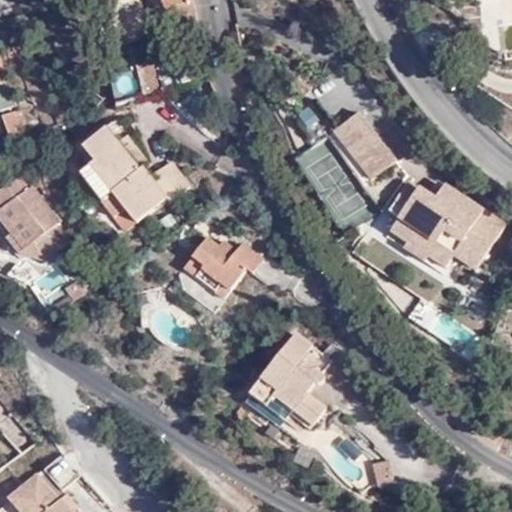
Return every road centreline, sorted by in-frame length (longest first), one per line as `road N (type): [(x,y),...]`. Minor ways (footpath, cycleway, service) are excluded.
road 1 (unclassified): [(206,0),(259,163),(298,236),(411,395),(511,470)]
road 2 (unclassified): [(309,511),(176,437),(0,312)]
road 3 (residential): [(511,171),(411,69),(372,0)]
